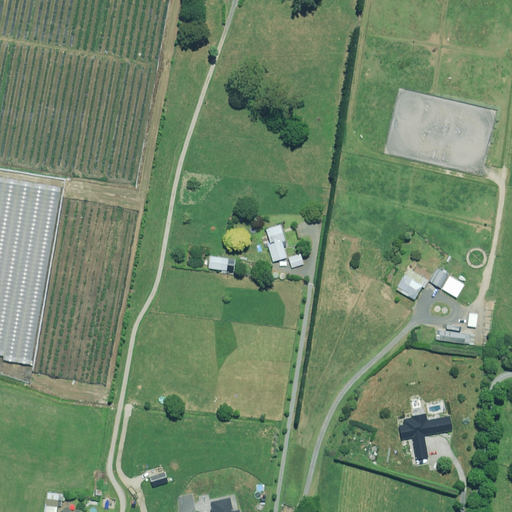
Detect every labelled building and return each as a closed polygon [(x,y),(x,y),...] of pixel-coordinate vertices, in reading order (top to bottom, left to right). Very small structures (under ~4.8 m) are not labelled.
[(0,355),(27,360),(58,187),(0,176),(0,355)] [(286,245),(280,226),(267,230),(271,244),(268,245),(273,262),(287,258),(283,245),(286,245)] [(304,265),(302,254),(289,258),(292,268),(304,265)] [(228,259),(211,257),(210,269),(227,271),(228,259)] [(448,276),(437,269),(430,282),(441,288),(448,276)] [(423,286),(405,276),(397,290),(401,292),(414,300),(423,286)] [(464,286),(450,277),(443,289),(457,298),(464,286)] [(478,315),(469,314),(467,326),(476,327),(478,315)] [(474,345),(475,333),(440,329),(439,335),(436,335),(435,341),(474,345)] [(427,420),(426,414),(413,416),(413,418),(404,419),(405,425),(399,426),(401,440),(411,439),(414,460),(421,459),(428,458),(425,437),(452,433),(450,417),(427,420)] [(60,495),(48,493),(47,505),(45,505),(44,511),(56,511),(58,507),(61,507),(61,502),(59,502),(60,495)] [(233,511),(230,499),(211,503),(212,509),(211,509),(211,511),(239,511),(233,511)]
